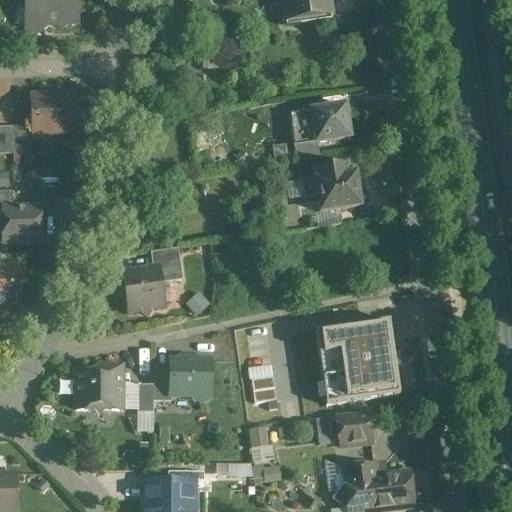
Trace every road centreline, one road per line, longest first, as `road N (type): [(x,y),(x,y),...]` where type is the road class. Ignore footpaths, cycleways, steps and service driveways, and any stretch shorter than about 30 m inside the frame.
road 1 (residential): [(454,511),(382,0)]
road 2 (residential): [(0,410),(78,277),(106,196),(129,60)]
road 3 (primary): [(456,0),(511,366)]
road 4 (residential): [(0,417),(57,463),(94,511)]
road 5 (residential): [(129,60),(0,62)]
